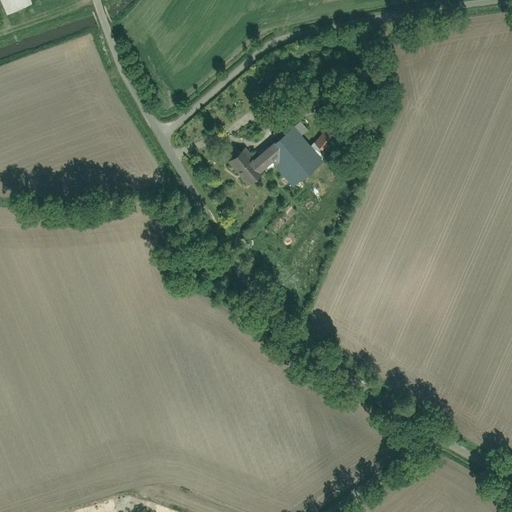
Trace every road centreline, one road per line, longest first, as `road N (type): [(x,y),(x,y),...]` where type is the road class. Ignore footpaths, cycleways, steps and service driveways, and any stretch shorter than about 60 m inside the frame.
road 1 (unclassified): [(511,481),(267,327),(114,53),(98,0)]
road 2 (track): [(160,135),(277,41),(498,0)]
